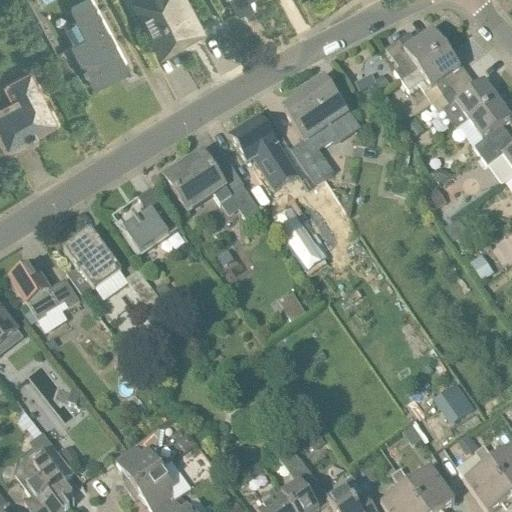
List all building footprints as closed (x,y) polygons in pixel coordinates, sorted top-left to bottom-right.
[(71,46),(95,90),(118,78),(114,69),(126,63),(92,0),(86,0),(71,9),(76,18),(63,25),(74,44),(71,46)] [(140,0),(135,3),(162,54),(204,32),(186,0),(140,0)] [(252,0),(231,0),(239,13),(255,4),(252,0)] [(394,76),(401,86),(447,53),(433,33),(416,45),(409,35),(399,43),(384,53),(391,62),(404,54),(410,63),(398,72),(394,76)] [(436,89),(443,98),(453,92),(447,82),(461,72),(447,53),(401,86),(408,96),(425,84),(431,93),(436,89)] [(59,124),(31,71),(9,82),(20,103),(0,113),(0,131),(8,146),(31,134),(34,140),(39,137),(38,135),(59,124)] [(389,88),(381,78),(374,84),(381,94),(389,88)] [(294,161),(314,189),(325,183),(334,177),(318,154),(331,145),(338,140),(328,127),(345,116),(323,84),(307,95),(309,99),(300,106),(299,105),(284,115),(304,144),(308,141),(313,147),(294,161)] [(458,132),(469,124),(498,104),(484,84),(460,101),(453,92),(443,98),(450,108),(442,114),(456,133),(458,132)] [(474,152),(480,160),(510,139),(503,129),(511,123),(498,104),(469,124),(483,144),(474,152)] [(297,180),(260,120),(229,139),(246,166),(254,161),(275,194),(280,191),(293,182),(297,180)] [(410,142),(424,131),(416,120),(402,131),(410,142)] [(511,180),(511,142),(510,139),(480,160),(501,189),(511,180)] [(261,218),(242,189),(243,189),(233,172),(218,182),(202,157),(165,182),(185,212),(211,194),(221,208),(231,201),(247,227),(261,218)] [(438,186),(449,179),(445,172),(437,171),(431,175),(438,186)] [(123,233),(140,257),(168,238),(178,231),(167,214),(151,191),(137,201),(148,216),(137,223),(134,219),(131,221),(135,225),(123,233)] [(445,206),(436,192),(422,200),(431,215),(445,206)] [(467,236),(458,222),(444,231),(453,245),(467,236)] [(80,276),(93,294),(120,275),(91,233),(63,252),(77,272),(76,274),(78,277),(80,276)] [(491,273),(480,258),(470,266),(481,280),(491,273)] [(65,283),(48,293),(32,268),(10,282),(26,307),(33,303),(44,322),(46,321),(45,319),(64,307),(68,313),(79,306),(65,283)] [(161,304),(152,293),(137,273),(124,283),(148,314),(161,304)] [(305,316),(295,300),(280,310),(290,325),(305,316)] [(174,322),(161,304),(148,314),(143,317),(156,335),(174,322)] [(0,349),(18,336),(0,312),(0,349)] [(133,369),(125,359),(113,368),(121,378),(133,369)] [(76,407),(79,396),(70,393),(67,404),(76,407)] [(421,443),(412,429),(402,435),(411,449),(421,443)] [(315,454),(326,446),(318,436),(307,444),(315,454)] [(24,506),(28,511),(69,511),(64,504),(72,498),(63,486),(74,478),(42,437),(30,446),(33,451),(17,462),(14,480),(30,501),(24,506)] [(467,439),(457,445),(466,458),(476,452),(467,439)] [(58,457),(68,469),(79,460),(70,448),(58,457)] [(124,487),(129,495),(162,472),(148,453),(143,458),(136,448),(114,464),(129,484),(124,487)] [(511,450),(493,464),(484,470),(464,485),(483,511),(496,511),(506,506),(509,511),(511,508),(511,450)] [(475,457),(480,463),(489,457),(483,450),(475,456),(475,457)] [(281,497),(282,498),(291,511),(320,511),(328,506),(324,500),(325,499),(310,478),(291,452),(278,462),(296,487),(281,497)] [(480,463),(484,470),(493,464),(489,457),(480,463)] [(262,473),(258,467),(249,473),(253,479),(262,473)] [(140,499),(148,511),(163,511),(175,504),(169,495),(175,490),(162,472),(129,495),(135,503),(140,499)] [(431,472),(410,487),(401,493),(381,508),(383,511),(445,511),(455,506),(431,472)] [(391,479),(396,486),(405,480),(400,473),(391,479)] [(401,493),(410,487),(405,480),(396,486),(401,493)] [(374,511),(365,498),(355,505),(345,491),(327,504),(332,511),(374,511)] [(291,511),(282,498),(261,511),(291,511)]
